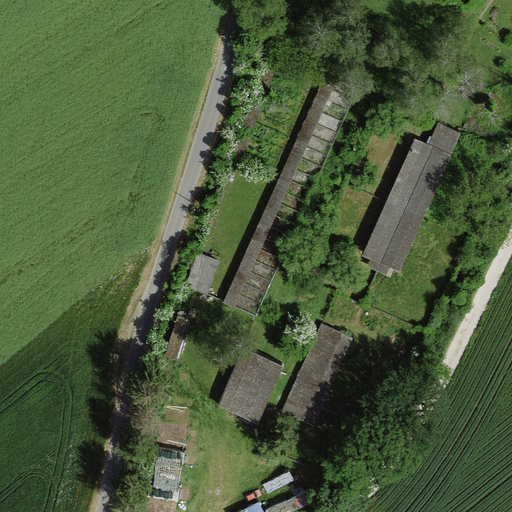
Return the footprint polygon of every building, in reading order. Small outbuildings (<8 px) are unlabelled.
[(281,52),(270,48),(237,143),(247,147),(281,52)] [(234,305),(337,76),(319,69),(318,72),(324,75),(223,300),(234,305)] [(414,134),(362,250),(398,266),(460,130),(438,120),(429,141),(414,134)] [(207,292),(218,258),(203,253),(192,287),(207,292)] [(176,357),(188,318),(182,316),(170,355),(176,357)] [(353,335),(322,321),(284,409),(315,422),(353,335)] [(283,362),(244,345),(218,402),(257,419),(283,362)] [(160,482),(186,484),(188,454),(163,452),(160,482)]
